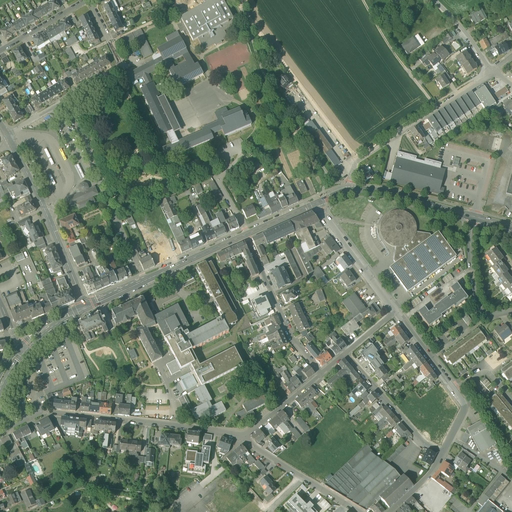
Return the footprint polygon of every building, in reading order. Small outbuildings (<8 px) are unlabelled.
[(55,0),(48,4),(52,12),(53,12),(59,8),(55,0)] [(193,41),(197,39),(233,19),(222,0),(213,0),(180,18),(189,34),(193,41)] [(47,15),(52,12),(48,4),(43,7),(47,15)] [(103,8),(106,13),(113,9),(111,4),(107,6),(106,5),(105,5),(104,6),(104,7),(103,8)] [(42,17),(47,15),(43,7),(38,10),(42,17)] [(108,18),(116,14),(113,9),(106,13),(108,18)] [(37,20),(42,17),(38,10),(33,13),(37,20)] [(469,17),(474,26),(485,20),(480,11),(469,17)] [(38,21),(37,20),(33,13),(33,12),(27,16),(32,24),(38,21)] [(108,18),(110,23),(118,19),(116,14),(108,18)] [(79,19),(82,24),(89,21),(87,16),(86,16),(85,15),(84,15),(83,16),(83,17),(79,19)] [(27,27),(32,24),(27,16),(22,19),(22,20),(26,27),(27,27)] [(69,20),(72,25),(77,22),(74,17),(69,20)] [(186,36),(189,34),(180,18),(178,19),(181,23),(177,26),(179,30),(181,33),(183,32),(186,36)] [(110,23),(113,28),(120,24),(118,19),(110,23)] [(236,25),(233,19),(197,39),(204,50),(215,45),(215,46),(222,43),(221,41),(228,37),(224,31),(236,25)] [(21,30),(26,27),(22,20),(17,22),(21,30)] [(60,24),(60,25),(64,32),(71,28),(66,20),(60,24)] [(82,24),(84,29),(92,26),(89,21),(82,24)] [(17,32),(21,30),(17,22),(13,25),(17,32)] [(436,28),(441,36),(444,34),(449,30),(444,22),(436,28)] [(123,29),(120,24),(113,28),(115,33),(123,29)] [(13,25),(10,27),(7,28),(11,36),(17,32),(13,25)] [(60,25),(55,28),(59,35),(61,33),(64,32),(60,25)] [(84,29),(86,34),(94,31),(92,26),(84,29)] [(12,36),(11,36),(7,28),(0,32),(5,40),(12,36)] [(55,28),(50,30),(54,38),(59,35),(55,28)] [(141,29),(132,34),(136,43),(144,59),(153,54),(141,29)] [(50,30),(45,33),(49,41),(54,38),(50,30)] [(86,34),(89,39),(96,36),(94,31),(86,34)] [(166,39),(168,43),(180,37),(177,32),(166,39)] [(505,32),(486,42),(489,47),(490,47),(493,45),(497,43),(508,37),(505,32)] [(45,33),(40,36),(44,44),(49,41),(45,33)] [(124,49),(136,43),(132,34),(119,40),(124,49)] [(441,41),(443,45),(452,37),(450,34),(441,41)] [(37,48),(44,44),(40,36),(39,36),(33,40),(37,48)] [(66,41),(68,46),(77,41),(74,36),(69,40),(66,41)] [(99,41),(96,36),(89,39),(91,44),(93,43),(99,41)] [(417,36),(412,40),(418,48),(423,44),(417,36)] [(161,57),(163,61),(186,49),(180,37),(168,43),(157,49),(159,54),(161,57)] [(407,55),(418,48),(412,40),(402,47),(407,55)] [(479,43),(483,51),(485,50),(489,47),(486,42),(485,40),(479,43)] [(460,47),(455,41),(451,44),(455,50),(460,47)] [(498,55),(498,56),(508,50),(504,43),(495,49),(494,49),(496,52),(495,53),(497,56),(498,55)] [(492,50),(488,52),(489,54),(491,53),(493,58),(497,56),(495,53),(496,52),(494,49),(495,49),(493,45),(490,47),(492,50)] [(441,46),(434,52),(441,60),(442,61),(449,55),(441,46)] [(12,52),(17,60),(24,55),(20,48),(19,48),(18,48),(16,49),(16,50),(12,52)] [(64,51),(68,56),(73,53),(72,52),(70,48),(69,48),(68,49),(64,51)] [(188,53),(186,49),(163,61),(164,63),(165,65),(171,62),(182,56),(188,53)] [(419,59),(422,63),(424,62),(427,59),(426,59),(430,56),(428,52),(422,57),(419,59)] [(438,63),(441,60),(434,52),(430,56),(426,59),(427,59),(430,63),(433,67),(438,63)] [(459,52),(453,55),(450,58),(452,61),(455,59),(456,59),(456,58),(461,55),(459,52)] [(461,67),(462,66),(470,61),(469,59),(470,58),(469,56),(468,56),(465,52),(461,55),(456,58),(461,67)] [(171,62),(165,65),(172,77),(168,80),(171,86),(174,90),(203,74),(197,64),(195,65),(188,53),(182,56),(186,63),(175,68),(171,62)] [(27,60),(24,55),(17,60),(19,64),(27,60)] [(106,56),(100,60),(104,68),(110,64),(106,56)] [(1,60),(4,65),(9,62),(6,57),(1,60)] [(146,73),(164,63),(163,61),(161,57),(153,61),(143,66),(146,73)] [(99,71),(104,68),(100,60),(98,61),(94,63),(99,71)] [(472,60),(470,61),(462,66),(467,75),(476,69),(477,69),(476,67),(475,66),(476,66),(475,64),(474,64),(472,60)] [(93,74),(99,71),(94,63),(89,66),(93,74)] [(141,68),(145,76),(148,74),(165,65),(164,63),(146,73),(143,66),(142,67),(141,68)] [(438,63),(433,67),(432,67),(437,74),(441,72),(440,71),(437,68),(440,66),(438,63)] [(442,65),(441,66),(445,72),(447,75),(449,74),(442,65)] [(34,69),(38,75),(43,72),(40,66),(34,69)] [(88,77),(93,74),(89,66),(83,70),(88,77)] [(125,76),(130,84),(131,83),(137,80),(143,77),(145,76),(141,68),(125,76)] [(418,69),(415,71),(420,77),(423,75),(418,69)] [(82,81),(88,77),(83,70),(77,73),(82,81)] [(76,84),(82,81),(77,73),(72,76),(76,84)] [(283,89),(284,89),(287,86),(291,83),(285,75),(278,81),(281,84),(280,85),(283,89)] [(438,83),(442,90),(449,85),(447,82),(445,79),(443,76),(435,81),(437,84),(438,83)] [(65,80),(59,84),(64,92),(69,88),(65,80)] [(152,84),(151,85),(157,97),(159,96),(157,93),(171,86),(168,80),(155,87),(153,84),(152,84)] [(58,95),(64,92),(59,84),(53,87),(58,95)] [(169,140),(172,145),(178,142),(174,133),(170,125),(177,122),(164,96),(158,99),(157,97),(151,85),(150,85),(147,86),(141,89),(160,128),(159,128),(161,132),(163,135),(166,134),(169,140)] [(52,98),(58,95),(53,87),(48,90),(52,98)] [(484,87),(474,94),(481,104),(485,110),(495,103),(484,87)] [(505,87),(493,95),(496,100),(499,97),(501,96),(505,94),(508,92),(505,87)] [(47,101),(52,98),(48,90),(42,94),(47,101)] [(436,134),(481,104),(474,94),(472,91),(438,112),(427,120),(428,122),(432,127),(436,134)] [(41,105),(47,101),(42,94),(37,97),(41,105)] [(14,103),(12,101),(10,97),(3,101),(6,107),(14,103)] [(35,108),(41,105),(37,97),(31,100),(35,108)] [(503,108),(505,110),(507,108),(506,107),(511,102),(511,101),(510,100),(508,101),(504,103),(502,104),(505,107),(503,108)] [(10,113),(17,109),(14,103),(6,107),(10,113)] [(222,117),(223,120),(223,121),(219,123),(222,130),(224,136),(251,125),(248,117),(244,119),(242,116),(243,116),(242,113),(241,113),(239,109),(228,114),(226,108),(218,112),(220,118),(222,117)] [(20,112),(18,109),(17,109),(10,113),(9,114),(14,123),(23,118),(20,112)] [(218,122),(219,123),(223,121),(223,120),(222,117),(220,118),(218,112),(214,113),(218,122)] [(309,132),(312,136),(317,132),(318,131),(311,121),(305,126),(309,132)] [(170,125),(174,133),(180,130),(177,122),(170,125)] [(218,122),(210,126),(213,134),(217,132),(222,130),(219,123),(218,122)] [(432,127),(428,122),(421,127),(424,132),(429,129),(432,127)] [(203,132),(178,142),(172,145),(176,155),(213,139),(211,135),(213,134),(210,126),(202,129),(203,132)] [(409,131),(414,139),(421,134),(417,127),(409,131)] [(438,137),(436,134),(432,127),(429,129),(432,133),(430,134),(434,139),(438,137)] [(318,131),(317,132),(330,151),(332,149),(319,131),(318,131)] [(330,151),(317,132),(312,136),(325,154),(330,151)] [(423,137),(421,134),(414,139),(417,143),(424,139),(423,137)] [(425,136),(424,137),(429,144),(432,142),(427,135),(425,136)] [(162,149),(167,161),(177,157),(176,155),(172,145),(162,149)] [(340,165),(330,151),(325,154),(335,168),(340,165)] [(398,152),(396,158),(391,176),(386,175),(384,180),(442,196),(444,189),(440,188),(439,188),(439,186),(436,185),(440,169),(441,164),(425,160),(424,162),(415,160),(416,157),(398,152)] [(0,166),(3,164),(5,168),(15,163),(11,157),(8,158),(8,157),(2,161),(1,160),(0,160),(0,166)] [(19,171),(15,163),(5,168),(7,172),(6,173),(8,178),(16,174),(15,173),(19,171)] [(81,180),(85,178),(79,164),(75,166),(79,175),(81,180)] [(357,175),(364,183),(371,178),(364,169),(357,175)] [(439,188),(440,188),(445,171),(440,169),(436,185),(439,186),(439,188)] [(16,186),(21,196),(23,195),(29,192),(24,181),(16,186)] [(222,198),(219,192),(213,181),(208,184),(214,195),(216,201),(222,198)] [(296,184),(301,195),(307,192),(303,183),(302,183),(301,181),(296,184)] [(78,208),(81,209),(84,207),(85,205),(87,204),(90,205),(92,204),(93,201),(92,198),(93,196),(96,195),(97,192),(95,190),(93,189),(90,190),(88,189),(88,188),(87,185),(83,183),(80,185),(78,188),(80,192),(81,192),(79,197),(75,199),(72,198),(70,199),(69,202),(70,204),(73,205),(75,204),(77,205),(78,208)] [(193,187),(197,195),(203,193),(199,184),(193,187)] [(9,189),(3,192),(5,196),(6,200),(11,197),(13,200),(21,196),(16,186),(9,189)] [(287,198),(284,199),(287,207),(298,202),(294,195),(289,187),(285,189),(288,195),(286,196),(287,198)] [(264,208),(268,206),(272,204),(270,199),(268,196),(260,200),(264,208)] [(278,201),(275,196),(270,199),(272,204),(278,202),(278,201)] [(170,227),(176,241),(183,238),(178,227),(177,228),(176,225),(180,223),(172,205),(169,199),(169,198),(162,201),(164,207),(170,219),(172,223),(169,225),(170,227)] [(283,198),(280,200),(278,201),(278,202),(282,210),(287,207),(284,199),(283,198)] [(261,212),(265,210),(264,208),(260,200),(260,199),(256,201),(261,212)] [(26,203),(19,207),(24,216),(36,210),(32,201),(31,201),(26,203)] [(269,208),(272,214),(282,210),(278,202),(272,204),(268,206),(269,208)] [(207,218),(206,214),(204,211),(204,210),(201,205),(196,207),(199,212),(201,216),(202,216),(203,219),(207,218)] [(242,211),(246,219),(247,219),(249,218),(256,215),(256,214),(252,206),(242,211)] [(256,215),(258,220),(272,214),(269,208),(265,210),(261,212),(256,214),(256,215)] [(218,220),(214,222),(210,212),(207,210),(204,211),(206,214),(207,218),(210,224),(213,230),(221,227),(218,220)] [(142,232),(144,236),(159,229),(155,222),(162,219),(158,211),(145,217),(147,221),(145,222),(146,225),(143,227),(145,231),(142,232)] [(299,218),(298,218),(304,229),(306,228),(314,225),(319,223),(319,222),(312,213),(312,212),(311,212),(311,213),(299,218)] [(221,227),(213,230),(217,239),(217,238),(230,233),(225,222),(222,214),(221,213),(216,215),(218,220),(221,227)] [(391,244),(396,245),(403,245),(408,242),(412,237),(414,232),(414,227),(412,222),(410,219),(406,216),(402,214),(397,213),(393,214),(388,216),(385,220),(383,224),(382,228),(382,233),(384,238),(387,241),(391,244)] [(59,222),(64,232),(68,230),(70,230),(79,226),(75,215),(59,222)] [(126,218),(128,224),(134,221),(131,215),(126,218)] [(18,223),(20,227),(25,224),(26,224),(29,222),(30,222),(29,218),(18,223)] [(207,243),(217,239),(213,230),(210,224),(207,218),(203,219),(206,226),(207,228),(205,229),(207,233),(204,234),(203,234),(207,243)] [(225,222),(230,233),(235,231),(239,229),(234,218),(225,222)] [(309,233),(306,228),(304,229),(298,218),(298,219),(290,222),(289,222),(295,233),(300,245),(304,253),(316,248),(319,246),(315,238),(311,239),(310,236),(309,233)] [(289,222),(276,228),(281,239),(295,233),(289,222)] [(31,226),(29,227),(33,236),(31,237),(33,242),(42,238),(43,237),(41,233),(41,234),(36,224),(31,226)] [(154,267),(182,254),(178,245),(176,241),(170,227),(154,234),(161,251),(149,256),(150,257),(154,267)] [(267,246),(281,239),(276,228),(262,235),(266,243),(267,246)] [(64,232),(67,241),(72,239),(72,238),(68,230),(64,232)] [(438,232),(431,237),(396,264),(395,264),(400,270),(394,274),(407,293),(456,257),(438,232)] [(429,234),(414,232),(412,237),(408,242),(403,245),(396,245),(394,261),(396,264),(431,237),(429,234)] [(188,240),(192,250),(197,247),(199,247),(204,244),(199,235),(198,236),(191,239),(188,240)] [(252,239),(256,248),(259,246),(262,245),(266,243),(262,235),(252,239)] [(76,246),(74,242),(76,242),(74,237),(72,238),(72,239),(67,241),(69,245),(71,248),(76,246)] [(37,247),(38,247),(45,244),(42,238),(33,242),(34,243),(35,243),(37,246),(37,247)] [(324,249),(329,255),(333,252),(335,254),(340,250),(332,240),(331,238),(330,238),(326,241),(321,245),(324,249)] [(185,241),(185,242),(178,245),(182,254),(189,251),(185,241)] [(239,255),(241,255),(243,254),(244,257),(249,255),(244,243),(240,245),(236,247),(239,255)] [(45,252),(49,261),(58,258),(55,248),(54,249),(52,245),(46,247),(46,248),(47,251),(45,252)] [(308,262),(304,253),(300,245),(295,247),(299,256),(310,278),(315,276),(313,272),(308,262)] [(304,253),(308,262),(313,260),(312,258),(322,250),(324,249),(321,245),(319,246),(316,248),(304,253)] [(69,249),(73,260),(81,256),(77,246),(76,246),(71,248),(69,249)] [(262,249),(259,246),(256,248),(260,258),(265,256),(262,249)] [(236,257),(239,255),(236,247),(230,249),(226,251),(230,260),(233,258),(235,257),(236,257)] [(134,251),(139,262),(143,260),(139,253),(138,249),(134,251)] [(486,255),(490,261),(499,254),(495,249),(486,255)] [(284,253),(288,261),(293,259),(289,250),(284,253)] [(217,255),(219,261),(221,264),(226,261),(230,260),(226,251),(217,255)] [(335,261),(335,262),(336,266),(336,267),(341,273),(344,271),(337,261),(344,256),(342,254),(338,257),(337,258),(336,260),(335,261)] [(503,259),(499,254),(490,261),(494,266),(500,261),(503,259)] [(75,262),(77,267),(78,266),(84,264),(85,263),(82,256),(81,256),(73,260),(74,262),(75,262)] [(337,261),(344,271),(346,269),(352,266),(344,256),(337,261)] [(139,262),(144,272),(154,267),(150,257),(147,258),(143,260),(139,262)] [(261,259),(264,266),(269,263),(266,257),(265,257),(261,259)] [(49,261),(53,271),(56,270),(60,268),(61,268),(62,267),(58,258),(49,261)] [(107,261),(112,270),(113,274),(120,271),(118,272),(112,259),(107,261)] [(301,277),(293,259),(288,261),(289,265),(296,279),(301,277)] [(259,275),(252,260),(246,262),(245,263),(252,278),(259,275)] [(228,264),(226,261),(221,264),(219,261),(216,262),(220,270),(225,268),(224,266),(228,264)] [(504,266),(500,261),(494,266),(492,267),(491,268),(495,273),(504,266)] [(227,324),(228,327),(237,323),(236,320),(234,316),(233,314),(232,314),(231,313),(236,311),(211,263),(206,265),(205,263),(197,267),(199,272),(198,273),(199,275),(200,275),(203,279),(202,280),(203,282),(204,282),(207,287),(205,287),(207,290),(208,289),(210,294),(209,294),(210,297),(212,296),(217,306),(216,307),(217,310),(218,309),(221,314),(220,314),(221,317),(222,316),(223,318),(226,322),(227,324)] [(400,270),(395,264),(389,268),(394,274),(400,270)] [(507,272),(504,266),(495,273),(499,278),(506,273),(507,272)] [(278,284),(280,289),(291,285),(283,267),(273,272),(275,277),(274,278),(277,284),(278,284)] [(85,269),(86,270),(91,282),(94,281),(94,282),(98,281),(96,278),(94,279),(90,272),(88,268),(85,269)] [(96,278),(98,281),(99,280),(106,277),(103,269),(102,268),(96,271),(99,277),(96,278)] [(118,283),(113,274),(112,270),(109,271),(110,272),(108,272),(107,271),(105,268),(103,269),(106,277),(110,286),(118,283)] [(123,269),(127,279),(132,277),(129,271),(128,269),(127,268),(123,269)] [(321,288),(325,285),(325,284),(325,285),(321,279),(324,276),(318,268),(313,272),(315,276),(321,288)] [(118,283),(124,280),(127,279),(123,269),(120,271),(113,274),(118,283)] [(90,283),(91,282),(86,270),(83,271),(87,280),(87,282),(89,282),(90,283)] [(345,282),(348,286),(355,281),(348,272),(343,276),(340,278),(344,283),(345,282)] [(510,278),(506,273),(499,278),(497,280),(501,285),(510,278)] [(442,279),(446,284),(453,279),(449,274),(442,279)] [(106,277),(99,280),(104,289),(110,286),(106,277)] [(47,296),(49,301),(53,299),(51,295),(54,293),(54,295),(56,294),(51,281),(49,278),(41,282),(44,288),(46,294),(47,296)] [(57,281),(63,295),(70,292),(68,286),(67,285),(64,278),(57,281)] [(511,284),(511,281),(510,278),(501,285),(505,290),(507,289),(511,284)] [(102,290),(104,289),(99,280),(98,281),(94,282),(94,281),(91,282),(96,293),(102,290)] [(88,296),(96,293),(91,282),(90,283),(84,285),(88,296)] [(417,312),(428,328),(442,318),(441,316),(453,307),(454,309),(468,299),(456,284),(449,289),(454,294),(448,299),(447,297),(433,307),(434,309),(428,313),(424,307),(417,312)] [(285,303),(286,304),(287,303),(288,302),(298,297),(294,289),(288,292),(285,294),(282,295),(285,302),(285,303)] [(315,291),(320,302),(325,300),(321,289),(315,291)] [(17,294),(21,304),(26,302),(25,299),(22,292),(17,294)] [(70,292),(63,295),(67,305),(75,302),(70,292)] [(29,318),(31,317),(28,306),(27,306),(22,308),(21,304),(17,294),(5,299),(10,313),(15,324),(18,322),(19,324),(20,325),(22,324),(22,323),(22,321),(29,318)] [(44,315),(53,311),(49,301),(47,296),(46,294),(42,296),(43,299),(46,305),(41,307),(44,315)] [(346,318),(349,322),(353,320),(366,310),(354,294),(342,303),(351,315),(346,318)] [(61,308),(67,305),(63,295),(57,297),(61,308)] [(53,311),(61,308),(57,297),(53,299),(49,301),(53,311)] [(262,299),(261,297),(250,302),(253,311),(257,319),(268,314),(269,315),(274,313),(273,310),(271,311),(269,305),(270,305),(268,302),(267,302),(265,297),(262,299)] [(410,303),(414,308),(421,302),(418,297),(410,303)] [(140,322),(142,326),(145,325),(146,327),(154,323),(152,318),(149,313),(143,298),(140,299),(131,303),(125,306),(120,308),(114,311),(111,312),(114,319),(112,320),(116,326),(118,325),(123,323),(124,325),(131,322),(130,320),(135,318),(138,316),(140,321),(140,322)] [(42,316),(44,315),(41,307),(40,305),(38,306),(36,303),(28,306),(31,317),(38,314),(38,315),(39,316),(40,316),(41,316),(42,316)] [(369,307),(373,313),(374,312),(378,309),(374,303),(370,306),(369,307)] [(288,308),(291,314),(299,311),(298,307),(299,307),(297,304),(288,308)] [(181,370),(189,366),(191,365),(194,363),(189,352),(191,350),(192,351),(229,331),(225,325),(224,323),(222,319),(216,322),(214,323),(189,336),(187,333),(184,335),(182,330),(189,327),(186,321),(185,320),(185,318),(178,305),(159,314),(153,317),(156,322),(158,325),(165,339),(164,339),(165,341),(166,341),(176,360),(177,362),(181,370)] [(370,313),(366,315),(367,317),(368,318),(370,317),(371,317),(375,315),(375,314),(374,312),(373,313),(369,307),(367,309),(370,313)] [(366,310),(353,320),(356,324),(364,319),(363,318),(366,315),(370,313),(367,309),(366,310)] [(300,310),(299,311),(291,314),(294,321),(302,317),(301,313),(302,313),(300,310)] [(95,338),(92,332),(101,327),(104,334),(108,332),(105,326),(99,313),(95,315),(96,315),(91,317),(90,316),(87,318),(87,319),(82,321),(78,322),(84,335),(87,342),(95,338)] [(266,335),(265,335),(266,338),(281,332),(278,326),(281,325),(277,316),(272,318),(269,319),(271,324),(272,326),(267,328),(269,333),(266,335)] [(303,316),(302,317),(294,321),(297,327),(305,323),(303,320),(304,319),(303,316)] [(359,328),(356,324),(353,320),(349,322),(341,329),(347,336),(359,328)] [(306,323),(305,323),(297,327),(300,333),(301,333),(306,330),(308,329),(306,326),(307,325),(306,324),(306,323)] [(147,330),(146,327),(145,325),(142,326),(135,330),(139,338),(152,363),(162,358),(149,334),(147,330)] [(494,330),(502,341),(511,334),(507,328),(505,325),(500,329),(498,327),(494,330)] [(390,331),(394,336),(395,338),(402,333),(397,326),(390,331)] [(478,330),(474,333),(481,343),(485,339),(483,336),(483,335),(481,332),(481,333),(478,330)] [(284,338),(281,332),(266,338),(268,342),(274,339),(276,342),(284,338)] [(328,337),(329,339),(332,336),(337,342),(339,340),(334,333),(328,337)] [(395,338),(395,339),(396,341),(401,347),(408,341),(402,333),(395,338)] [(477,346),(481,343),(474,333),(470,336),(477,346)] [(342,336),(348,343),(350,341),(344,335),(342,336)] [(473,349),(477,346),(470,336),(466,340),(473,349)] [(277,345),(271,347),(272,351),(275,350),(287,345),(284,338),(276,342),(277,345)] [(339,340),(337,342),(334,344),(335,345),(341,352),(346,348),(339,339),(339,340)] [(395,343),(396,341),(395,339),(389,343),(386,346),(388,349),(395,344),(395,343)] [(326,344),(330,349),(335,345),(334,344),(331,340),(326,344)] [(468,352),(473,349),(466,340),(463,341),(462,341),(461,342),(468,352)] [(383,348),(378,341),(373,345),(379,351),(383,348)] [(464,355),(468,352),(461,342),(459,343),(459,344),(457,346),(464,355)] [(305,348),(315,360),(320,356),(315,350),(310,344),(305,348)] [(378,353),(371,344),(360,353),(366,362),(367,361),(370,364),(368,365),(374,373),(381,367),(384,365),(375,354),(378,353)] [(341,352),(335,345),(330,349),(331,351),(335,356),(341,352)] [(460,359),(464,355),(457,346),(454,348),(454,347),(452,348),(460,359)] [(403,355),(409,363),(411,360),(411,361),(419,355),(413,347),(409,350),(403,354),(403,355)] [(202,387),(204,386),(243,365),(234,348),(200,366),(192,351),(191,350),(189,352),(194,363),(191,365),(202,387)] [(320,356),(321,357),(326,353),(324,350),(321,352),(318,348),(315,350),(320,356)] [(456,362),(460,359),(452,348),(450,350),(451,351),(448,352),(456,362)] [(128,352),(132,360),(137,358),(134,349),(128,352)] [(327,354),(331,360),(335,356),(331,351),(327,354)] [(451,365),(456,362),(448,352),(443,356),(446,359),(445,360),(447,363),(448,361),(451,365)] [(327,354),(326,353),(321,357),(327,364),(331,360),(327,354)] [(404,363),(405,365),(406,364),(409,363),(403,355),(399,357),(401,359),(402,358),(405,363),(404,363)] [(419,355),(411,361),(413,363),(417,368),(418,370),(426,364),(419,355)] [(321,357),(320,356),(315,360),(317,363),(319,365),(320,365),(322,368),(327,364),(321,357)] [(346,376),(353,370),(344,360),(338,365),(342,370),(338,374),(342,378),(345,375),(346,376)] [(180,371),(175,361),(166,365),(172,376),(180,371)] [(418,370),(422,375),(425,379),(426,378),(433,373),(426,364),(418,370)] [(202,387),(191,365),(189,366),(192,372),(189,374),(190,376),(192,375),(197,385),(198,384),(200,388),(202,387)] [(308,366),(302,372),(308,379),(314,374),(308,366)] [(374,373),(380,380),(381,379),(387,374),(381,367),(374,373)] [(507,381),(511,377),(505,368),(500,371),(502,374),(502,375),(504,378),(505,377),(507,381)] [(302,372),(299,369),(295,373),(295,374),(299,378),(303,383),(308,379),(302,372)] [(353,370),(346,376),(348,378),(353,383),(355,382),(359,377),(353,370)] [(283,372),(289,382),(291,380),(286,371),(283,372)] [(281,374),(287,383),(289,382),(283,372),(281,374)] [(188,393),(188,394),(194,391),(200,388),(198,384),(197,385),(192,375),(190,376),(189,374),(189,373),(180,378),(182,381),(179,383),(184,392),(186,391),(188,393)] [(437,378),(433,373),(426,378),(430,384),(437,378)] [(343,379),(342,378),(338,374),(327,384),(327,385),(331,389),(335,386),(341,381),(343,379)] [(419,384),(425,379),(422,375),(421,376),(420,376),(417,378),(417,379),(416,380),(416,381),(419,384)] [(294,377),(291,380),(289,382),(296,389),(301,385),(297,380),(294,377)] [(355,382),(358,385),(363,381),(359,377),(355,382)] [(323,389),(323,388),(327,385),(327,384),(323,380),(319,385),(323,389)] [(349,394),(350,396),(352,394),(353,395),(354,394),(356,392),(360,392),(362,394),(362,395),(366,392),(369,388),(363,381),(358,385),(349,394)] [(296,389),(289,382),(287,383),(285,385),(284,386),(287,391),(290,394),(296,389)] [(459,406),(444,384),(434,390),(450,413),(459,406)] [(331,389),(327,385),(323,388),(323,389),(320,391),(325,395),(331,389)] [(191,411),(196,420),(210,412),(213,418),(226,411),(221,402),(212,407),(210,408),(208,403),(209,402),(212,401),(204,386),(202,387),(200,388),(194,391),(195,392),(194,393),(199,402),(200,401),(201,403),(202,403),(203,405),(191,411)] [(311,387),(302,394),(308,402),(309,402),(311,400),(317,395),(311,387)] [(63,391),(62,397),(71,395),(70,391),(69,389),(63,391)] [(360,396),(364,401),(366,398),(369,396),(366,392),(362,395),(362,394),(360,396)] [(369,396),(366,398),(364,401),(362,403),(365,405),(369,401),(371,404),(378,398),(373,393),(373,392),(373,393),(369,396)] [(489,400),(492,405),(501,397),(498,393),(495,395),(494,395),(492,397),(492,398),(489,400)] [(307,403),(308,402),(302,394),(295,401),(301,408),(304,405),(307,403)] [(185,395),(183,396),(191,411),(203,405),(202,403),(201,403),(192,407),(185,395)] [(178,399),(186,414),(191,411),(183,396),(178,399)] [(235,415),(240,424),(254,416),(252,412),(267,404),(262,396),(242,406),(244,409),(245,408),(246,410),(245,410),(235,415)] [(427,418),(410,397),(402,403),(419,424),(427,418)] [(492,405),(496,409),(505,401),(504,399),(503,400),(501,397),(492,405)] [(80,412),(89,413),(90,403),(90,402),(86,401),(86,398),(83,398),(82,398),(80,412)] [(61,410),(62,401),(59,401),(54,401),(53,409),(61,410)] [(61,410),(69,411),(70,402),(65,402),(62,401),(61,410)] [(496,409),(499,413),(508,405),(506,403),(507,402),(505,401),(496,409)] [(312,412),(315,409),(310,404),(309,402),(308,402),(307,403),(309,406),(308,406),(312,412)] [(89,413),(99,414),(101,404),(98,404),(93,403),(90,403),(89,413)] [(311,413),(312,412),(308,406),(309,406),(307,403),(304,405),(311,413)] [(101,404),(99,414),(110,415),(111,405),(103,405),(101,404)] [(129,417),(130,407),(127,406),(121,405),(119,405),(118,415),(129,417)] [(499,413),(502,417),(511,409),(511,408),(511,407),(510,408),(508,405),(499,413)] [(350,418),(360,409),(358,406),(347,415),(347,416),(350,418)] [(382,410),(379,407),(376,410),(372,414),(374,417),(375,416),(379,413),(382,410)] [(384,418),(386,421),(393,415),(385,407),(383,408),(382,410),(379,413),(384,418)] [(511,409),(502,417),(506,421),(511,416),(511,409)] [(282,423),(283,424),(285,422),(288,419),(282,412),(277,416),(282,423)] [(379,413),(375,416),(380,421),(384,418),(379,413)] [(399,422),(393,415),(386,421),(388,423),(392,428),(399,422)] [(278,426),(282,423),(277,416),(268,423),(268,424),(272,428),(274,430),(278,426)] [(48,418),(35,425),(42,437),(46,435),(49,433),(54,430),(48,418)] [(61,426),(64,426),(64,431),(78,433),(79,433),(79,428),(80,419),(72,419),(62,418),(62,421),(61,421),(61,423),(61,426)] [(296,421),(305,433),(309,429),(300,418),(296,421)] [(376,425),(378,428),(386,421),(384,418),(380,421),(379,422),(376,425)] [(433,443),(443,446),(452,422),(442,418),(433,443)] [(470,436),(472,438),(487,429),(483,420),(467,429),(467,430),(470,436)] [(96,421),(95,427),(95,431),(98,431),(104,432),(106,422),(96,421)] [(388,423),(386,421),(378,428),(380,430),(388,423)] [(106,422),(104,432),(109,432),(115,433),(116,424),(106,422)] [(286,423),(285,422),(283,424),(285,426),(287,429),(289,430),(291,428),(287,423),(286,423)] [(393,430),(400,437),(407,431),(400,423),(393,430)] [(27,426),(20,430),(23,437),(23,438),(27,436),(31,434),(27,427),(27,426)] [(97,435),(98,431),(95,431),(95,427),(91,426),(90,429),(90,433),(89,437),(93,438),(93,435),(97,435)] [(281,430),(283,432),(285,434),(289,431),(289,430),(287,429),(285,426),(281,430)] [(276,432),(274,430),(272,428),(268,431),(267,432),(271,436),(276,432)] [(289,431),(297,440),(301,436),(294,429),(293,430),(291,428),(289,430),(289,431)] [(496,445),(487,429),(472,438),(480,453),(496,445)] [(16,441),(23,437),(20,430),(13,434),(16,441)] [(467,430),(465,433),(460,441),(465,444),(470,436),(467,430)] [(251,438),(257,445),(260,443),(265,438),(259,431),(251,438)] [(109,432),(104,432),(102,452),(110,453),(111,440),(108,440),(109,432)] [(187,443),(198,445),(199,433),(199,434),(188,432),(188,435),(186,435),(185,440),(187,440),(187,443),(186,443),(187,443)] [(403,442),(411,435),(408,432),(401,438),(400,438),(403,442)] [(169,447),(170,446),(171,436),(166,435),(165,435),(163,434),(162,435),(161,435),(161,438),(159,438),(158,446),(169,447)] [(1,440),(5,448),(12,444),(8,436),(1,440)] [(180,437),(171,436),(170,446),(180,447),(181,441),(179,440),(180,437)] [(217,448),(221,450),(228,452),(232,441),(222,438),(221,437),(217,448)] [(273,453),(279,448),(274,442),(274,441),(273,441),(272,439),(268,442),(270,444),(267,447),(268,447),(273,453)] [(25,442),(25,441),(20,444),(23,450),(28,447),(25,442)] [(120,450),(127,451),(128,442),(123,441),(124,441),(121,441),(120,446),(120,450)] [(128,442),(127,451),(131,451),(136,452),(140,452),(141,443),(135,442),(134,443),(128,442)] [(383,461),(387,465),(404,448),(400,444),(383,461)] [(238,458),(239,459),(243,456),(248,452),(242,445),(233,452),(238,458)] [(324,486),(365,511),(369,507),(376,501),(380,498),(381,499),(382,500),(384,503),(389,508),(413,486),(403,476),(401,478),(395,471),(395,470),(387,465),(383,461),(383,462),(382,462),(370,453),(372,451),(370,450),(366,445),(356,455),(347,464),(347,463),(333,477),(328,482),(324,486)] [(196,454),(195,463),(194,465),(194,468),(202,469),(202,466),(202,464),(208,464),(210,448),(202,447),(201,455),(197,455),(196,454)] [(427,450),(424,456),(433,460),(436,454),(427,450)] [(196,454),(197,455),(197,452),(187,451),(185,462),(195,463),(196,454)] [(231,464),(235,461),(238,458),(233,452),(226,458),(231,464)] [(460,453),(457,458),(462,462),(466,457),(460,453)] [(247,462),(250,466),(255,461),(250,455),(245,459),(247,461),(247,462)] [(430,466),(433,460),(424,456),(421,462),(426,464),(430,466)] [(462,462),(467,466),(471,461),(466,457),(462,462)] [(15,462),(18,468),(24,465),(26,464),(23,458),(18,461),(16,458),(11,460),(12,463),(15,462)] [(239,459),(238,458),(235,461),(240,467),(244,464),(239,459)] [(462,462),(457,458),(453,463),(458,467),(462,462)] [(253,464),(261,472),(266,468),(258,460),(253,464)] [(453,463),(450,461),(449,463),(448,464),(456,470),(458,467),(453,463)] [(438,470),(438,471),(441,473),(448,477),(454,469),(444,462),(438,470)] [(466,468),(467,466),(462,462),(458,467),(465,473),(468,469),(466,468)] [(28,463),(24,465),(29,477),(32,475),(33,475),(28,463)] [(194,468),(194,465),(188,464),(187,473),(204,475),(205,466),(202,466),(202,469),(194,468)] [(437,476),(438,475),(436,473),(431,478),(436,482),(438,479),(439,478),(437,476)] [(27,478),(31,486),(36,484),(32,475),(29,477),(27,478)] [(485,495),(489,499),(501,484),(505,480),(500,476),(485,495)] [(264,486),(267,489),(271,485),(272,484),(266,477),(260,482),(263,486),(264,486)] [(436,482),(445,489),(448,484),(444,482),(443,483),(438,479),(436,482)] [(453,489),(448,484),(445,489),(450,493),(451,492),(453,489)] [(492,504),(506,487),(501,484),(489,499),(488,501),(492,504)] [(276,490),(271,485),(267,489),(265,491),(269,495),(269,496),(271,494),(276,490)] [(418,497),(434,511),(438,511),(445,505),(440,500),(426,487),(418,497)] [(449,498),(451,494),(442,489),(440,493),(449,498)] [(21,494),(27,508),(35,504),(29,491),(21,494)] [(12,506),(17,504),(13,495),(8,497),(12,506)] [(296,495),(286,505),(292,511),(315,511),(312,508),(313,507),(309,503),(306,506),(296,495)] [(489,499),(485,495),(484,495),(478,503),(482,507),(488,501),(489,499)] [(404,504),(404,505),(409,509),(414,505),(416,502),(411,497),(404,504)] [(42,498),(35,501),(38,508),(46,504),(42,498)] [(380,498),(376,501),(369,507),(371,509),(377,504),(378,503),(381,499),(380,498)] [(330,506),(324,500),(320,504),(326,510),(330,506)] [(501,511),(492,504),(488,501),(482,507),(478,511),(501,511)]
